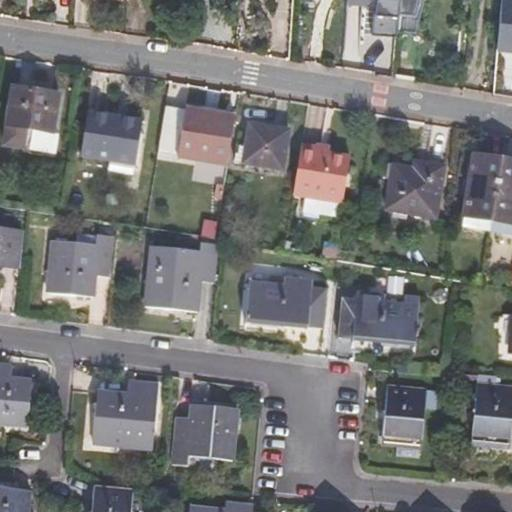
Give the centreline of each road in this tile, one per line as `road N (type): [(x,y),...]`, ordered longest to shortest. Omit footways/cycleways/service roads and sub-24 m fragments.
road 1 (residential): [(67,348),(295,380),(303,478),(511,500)]
road 2 (residential): [(511,118),(0,34)]
road 3 (residential): [(67,348),(53,463),(31,465)]
